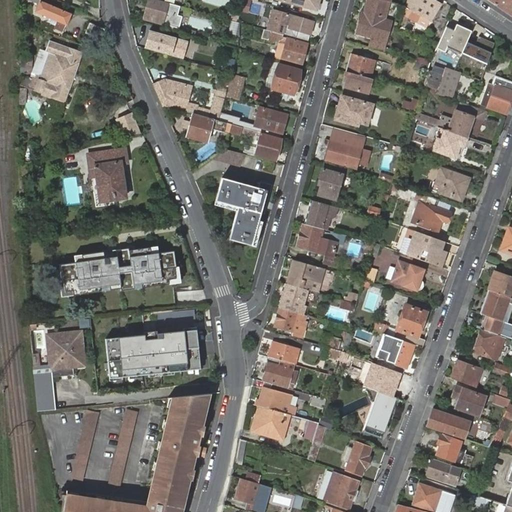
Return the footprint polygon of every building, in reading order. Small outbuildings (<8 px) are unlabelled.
[(41,0),(29,0),(39,4),(36,11),(49,17),(48,20),(50,21),(51,18),(57,21),(55,25),(54,28),(64,32),(67,24),(71,14),(41,1),(41,0)] [(179,7),(152,0),(148,0),(144,19),(174,26),(179,7)] [(278,0),(288,3),(316,10),(318,0),(278,0)] [(383,0),(368,0),(366,9),(365,9),(364,14),(362,13),(356,33),(372,37),(369,47),(383,51),(385,41),(391,23),(383,21),(389,1),(383,0)] [(431,0),(408,0),(405,6),(412,10),(408,17),(418,22),(420,18),(429,23),(440,4),(431,0)] [(511,0),(498,0),(495,5),(511,15),(511,0)] [(237,19),(240,9),(230,6),(227,17),(237,19)] [(285,27),(283,33),(308,40),(310,34),(313,22),(291,15),(291,17),(281,14),(279,23),(286,25),(285,27)] [(239,23),(231,21),(228,33),(236,35),(239,23)] [(283,34),(283,35),(283,33),(285,27),(286,25),(279,23),(276,33),(283,34)] [(100,39),(110,40),(105,29),(94,24),(90,35),(100,39)] [(454,30),(446,27),(436,48),(445,52),(447,46),(462,53),(467,41),(472,31),(457,24),(454,30)] [(282,37),(283,34),(276,33),(264,29),(261,38),(275,41),(276,38),(280,39),(275,58),(301,65),(307,43),(282,37)] [(146,49),(169,55),(173,43),(174,37),(154,31),(151,42),(148,41),(146,49)] [(475,45),(467,41),(462,53),(461,55),(470,59),(471,56),(487,63),(496,43),(479,35),(475,45)] [(47,77),(41,75),(40,74),(36,84),(35,84),(33,89),(51,96),(51,97),(63,102),(63,101),(65,101),(82,53),(49,40),(46,51),(49,52),(55,55),(47,77)] [(49,52),(41,75),(47,77),(55,55),(49,52)] [(351,53),(346,72),(363,76),(369,78),(375,60),(372,59),(368,58),(364,57),(351,53)] [(427,70),(429,64),(416,60),(414,68),(427,71),(427,70)] [(297,80),(299,70),(278,65),(271,89),(279,90),(281,91),(291,94),(293,94),(293,92),(296,83),(297,80)] [(457,96),(465,74),(445,67),(443,75),(438,89),(436,94),(455,100),(457,96)] [(438,89),(443,75),(428,70),(423,84),(438,89)] [(225,96),(239,100),(246,76),(231,72),(231,73),(227,89),(225,96)] [(368,93),(372,79),(369,78),(363,76),(346,72),(343,80),(345,81),(344,87),(359,91),(363,92),(368,93)] [(29,88),(32,79),(24,76),(20,85),(29,88)] [(507,114),(511,98),(511,82),(495,76),(492,84),(489,83),(482,102),(484,102),(483,105),(507,114)] [(213,119),(218,120),(224,99),(214,96),(210,114),(207,114),(208,112),(196,109),(197,107),(186,104),(191,86),(180,83),(180,84),(164,79),(163,79),(153,84),(162,105),(195,114),(213,119)] [(225,97),(225,96),(227,89),(214,86),(212,93),(225,97)] [(337,114),(336,119),(358,125),(359,122),(367,124),(369,118),(370,112),(372,105),(346,97),(346,98),(342,97),(339,106),(338,109),(337,114)] [(402,107),(415,111),(416,106),(418,100),(412,99),(411,103),(404,100),(402,107)] [(286,115),(266,110),(261,108),(259,107),(254,125),(257,126),(282,133),(286,115)] [(415,111),(413,118),(433,124),(435,117),(415,111)] [(443,129),(467,137),(474,117),(455,111),(450,125),(437,121),(435,126),(440,128),(443,129)] [(130,128),(130,129),(139,130),(140,115),(121,114),(120,127),(130,128)] [(212,125),(213,120),(193,115),(190,123),(188,122),(186,128),(189,129),(187,137),(207,142),(210,133),(212,125)] [(226,142),(231,124),(223,122),(218,120),(213,119),(213,120),(216,121),(215,126),(214,129),(220,131),(218,140),(226,142)] [(464,148),(468,137),(467,137),(443,129),(440,138),(436,137),(432,151),(456,159),(457,155),(459,149),(460,147),(463,148),(464,148)] [(275,161),(281,139),(260,133),(254,155),(275,161)] [(363,142),(365,137),(350,133),(348,138),(363,142)] [(346,145),(348,138),(332,134),(330,141),(346,145)] [(360,152),(363,142),(348,138),(346,145),(330,141),(328,147),(325,160),(356,168),(357,164),(360,152)] [(124,149),(88,155),(91,176),(97,176),(101,200),(113,198),(124,197),(119,163),(126,162),(124,149)] [(239,165),(246,155),(224,149),(212,157),(213,158),(239,165)] [(364,166),(368,154),(360,152),(357,164),(364,166)] [(272,172),(274,163),(265,161),(262,170),(272,172)] [(461,200),(468,178),(467,178),(457,174),(455,173),(441,168),(436,182),(440,184),(443,185),(441,192),(461,200)] [(321,181),(318,195),(335,200),(339,186),(337,185),(340,174),(322,169),(319,180),(321,181)] [(380,174),(379,180),(391,183),(393,177),(380,174)] [(267,190),(268,184),(260,181),(258,188),(222,178),(215,201),(237,207),(229,239),(251,245),(260,212),(267,190)] [(436,208),(439,200),(417,192),(416,197),(414,201),(419,202),(412,223),(437,232),(441,220),(447,222),(451,213),(436,208)] [(338,207),(311,200),(304,224),(327,230),(330,221),(336,214),(338,207)] [(370,206),(367,214),(378,217),(380,209),(370,206)] [(296,247),(317,252),(326,254),(324,263),(337,267),(340,258),(332,256),(336,243),(320,239),(322,230),(302,225),(296,247)] [(511,228),(508,227),(500,249),(511,253),(511,228)] [(444,241),(409,228),(406,237),(408,238),(403,253),(441,267),(444,258),(440,257),(442,252),(440,251),(444,241)] [(405,237),(399,252),(403,253),(408,238),(406,237),(405,237)] [(348,241),(345,253),(357,256),(360,244),(348,241)] [(365,242),(362,252),(370,254),(373,244),(365,242)] [(380,245),(374,243),(371,256),(375,257),(380,245)] [(152,282),(176,278),(174,267),(172,251),(158,253),(152,253),(151,247),(129,250),(129,248),(81,254),(82,261),(75,262),(59,264),(62,281),(63,281),(65,292),(73,291),(73,295),(80,294),(79,290),(88,288),(89,293),(101,291),(100,287),(109,285),(110,290),(121,288),(121,291),(135,289),(134,285),(141,283),(142,288),(153,286),(152,282)] [(320,281),(324,268),(295,260),(290,276),(288,284),(308,290),(310,290),(312,282),(313,279),(320,281)] [(420,280),(424,270),(411,265),(398,261),(391,280),(403,285),(416,290),(416,289),(417,290),(418,290),(419,290),(420,290),(421,289),(422,289),(422,288),(423,287),(423,288),(423,287),(423,286),(423,285),(423,284),(423,283),(423,282),(422,281),(421,280),(420,280)] [(384,278),(391,280),(396,268),(389,265),(384,278)] [(176,278),(152,282),(153,286),(181,282),(178,266),(174,267),(176,278)] [(363,279),(373,283),(377,270),(367,267),(363,279)] [(494,272),(488,289),(511,298),(511,278),(510,280),(505,278),(506,276),(494,272)] [(65,292),(63,281),(62,281),(58,282),(60,297),(73,295),(73,291),(65,292)] [(281,303),(301,308),(305,310),(306,306),(303,305),(308,290),(288,284),(286,283),(281,303)] [(511,298),(488,289),(485,298),(488,299),(482,314),(485,315),(501,321),(507,303),(511,304),(511,298)] [(357,294),(349,292),(348,297),(345,296),(344,299),(355,302),(357,294)] [(485,298),(480,313),(482,314),(488,299),(485,298)] [(342,300),(340,308),(352,310),(353,303),(342,300)] [(506,322),(511,305),(511,304),(507,303),(501,321),(503,322),(506,322)] [(423,348),(425,340),(417,337),(426,312),(406,305),(397,329),(394,338),(413,344),(423,348)] [(304,322),(306,315),(299,313),(280,308),(279,308),(274,326),(293,331),(295,324),(305,327),(306,322),(304,322)] [(382,333),(385,325),(377,322),(373,330),(382,333)] [(196,327),(104,337),(108,382),(200,372),(196,327)] [(498,335),(481,329),(473,351),(496,359),(504,338),(498,336),(498,335)] [(82,332),(47,335),(50,364),(51,369),(85,366),(82,332)] [(413,344),(394,338),(386,334),(385,334),(379,349),(381,350),(388,353),(386,360),(378,357),(376,363),(400,372),(403,373),(405,367),(413,344)] [(337,348),(340,340),(326,336),(323,344),(337,348)] [(272,345),(269,357),(294,364),(298,350),(279,344),(278,347),(272,345)] [(325,354),(338,358),(340,351),(337,350),(327,347),(325,354)] [(388,353),(381,350),(378,357),(386,360),(388,353)] [(394,390),(400,372),(376,363),(364,360),(341,351),(340,351),(338,358),(337,361),(361,370),(370,373),(368,377),(385,384),(384,386),(394,390)] [(294,364),(269,357),(268,362),(263,379),(293,388),(298,371),(293,370),(294,364)] [(457,361),(451,378),(474,387),(479,373),(480,369),(457,361)] [(493,371),(509,377),(511,371),(511,369),(496,363),(493,371)] [(50,364),(33,366),(38,407),(55,405),(50,364)] [(326,373),(316,371),(315,377),(317,380),(320,381),(324,379),(326,373)] [(325,399),(332,375),(327,373),(320,398),(325,399)] [(381,438),(395,397),(362,386),(371,405),(362,432),(381,438)] [(485,397),(456,386),(451,399),(457,401),(454,407),(478,416),(485,397)] [(509,389),(502,386),(500,394),(506,396),(509,389)] [(263,387),(258,405),(259,406),(263,407),(290,415),(293,416),(295,408),(288,406),(291,395),(263,387)] [(150,497),(149,503),(151,503),(168,505),(184,508),(185,503),(187,495),(190,479),(192,470),(195,456),(198,446),(200,435),(202,426),(209,393),(174,396),(173,396),(170,408),(167,421),(165,429),(162,442),(161,451),(158,463),(156,471),(153,487),(150,497)] [(509,403),(510,400),(492,393),(489,400),(507,408),(509,403)] [(323,408),(326,400),(325,399),(320,398),(313,396),(311,405),(323,408)] [(488,447),(493,449),(496,441),(499,442),(510,418),(511,419),(511,404),(509,403),(507,408),(505,410),(498,426),(493,437),(488,447)] [(259,420),(255,419),(252,431),(282,439),(290,415),(263,407),(259,420)] [(138,412),(126,409),(108,483),(120,487),(138,412)] [(98,413),(86,410),(70,479),(82,482),(98,413)] [(432,410),(426,426),(471,441),(476,424),(432,410)] [(318,423),(330,428),(333,421),(321,416),(318,423)] [(313,440),(318,425),(318,423),(300,418),(296,435),(313,440)] [(319,446),(325,427),(318,425),(313,440),(307,459),(314,461),(319,446)] [(460,442),(440,435),(437,444),(440,445),(436,455),(456,462),(460,450),(457,449),(460,442)] [(483,446),(488,447),(493,437),(487,435),(483,446)] [(241,466),(246,441),(241,439),(239,439),(234,464),(241,466)] [(346,470),(361,475),(364,467),(366,468),(370,457),(368,456),(371,448),(355,442),(352,450),(347,449),(343,461),(348,463),(346,470)] [(195,456),(205,458),(205,457),(207,449),(207,448),(198,446),(195,456)] [(461,468),(452,465),(432,459),(426,476),(446,483),(455,486),(461,468)] [(245,480),(257,483),(259,475),(247,472),(245,480)] [(355,490),(358,482),(334,473),(324,500),(349,509),(352,501),(354,502),(358,491),(355,490)] [(253,504),(259,484),(257,483),(245,480),(241,478),(235,499),(253,504)] [(412,504),(435,511),(437,504),(447,507),(451,496),(441,493),(441,491),(419,483),(412,504)] [(285,498),(294,501),(296,495),(287,492),(285,498)] [(478,504),(478,503),(480,497),(477,496),(467,492),(464,500),(478,504)] [(296,495),(294,501),(301,503),(303,497),(296,495)] [(182,511),(184,508),(168,505),(151,503),(150,508),(121,504),(113,503),(106,501),(98,500),(80,498),(71,497),(67,496),(65,511),(182,511)] [(478,503),(486,506),(487,499),(480,497),(478,503)]
